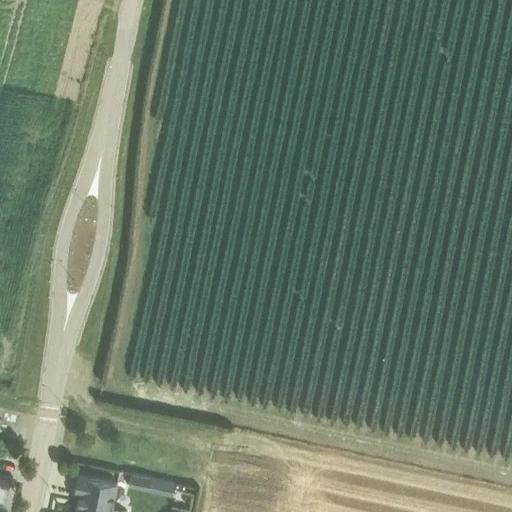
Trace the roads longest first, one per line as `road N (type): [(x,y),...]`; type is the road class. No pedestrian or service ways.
road 1 (residential): [(63,330),(101,243),(101,151)]
road 2 (residential): [(101,151),(63,242),(63,330)]
road 3 (residential): [(27,511),(63,330)]
road 4 (residential): [(101,151),(134,0)]
